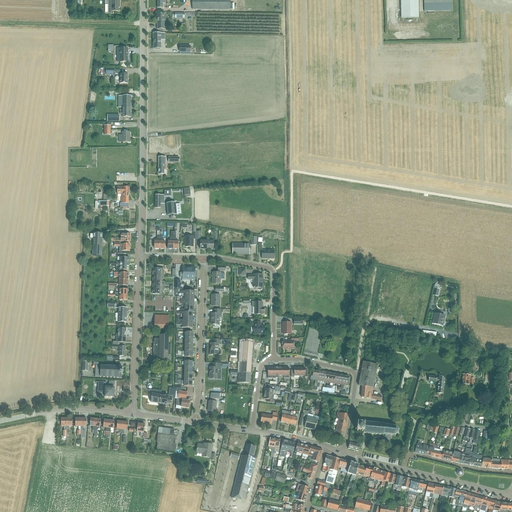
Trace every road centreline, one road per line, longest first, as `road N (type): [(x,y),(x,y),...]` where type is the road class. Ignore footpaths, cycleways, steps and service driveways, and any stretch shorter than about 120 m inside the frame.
road 1 (tertiary): [(140,256),(142,0)]
road 2 (tertiary): [(509,495),(343,451)]
road 3 (residential): [(195,422),(202,258)]
road 4 (residential): [(343,451),(355,372),(273,359)]
road 5 (residential): [(273,359),(272,270),(202,258)]
road 6 (tertiary): [(132,413),(140,256)]
road 7 (tertiary): [(132,413),(72,408),(0,420)]
